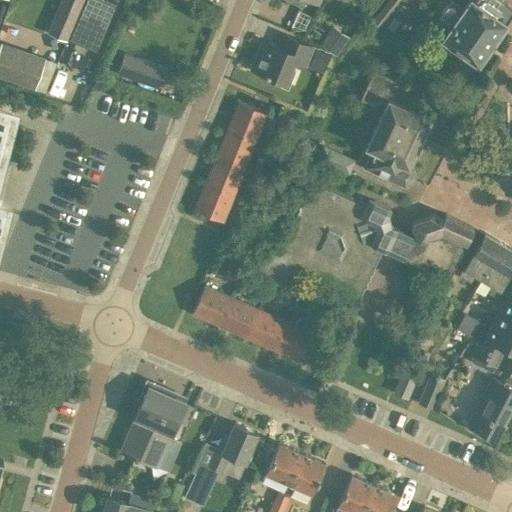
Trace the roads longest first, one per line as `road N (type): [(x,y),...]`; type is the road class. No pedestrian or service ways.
road 1 (residential): [(511,500),(112,327)]
road 2 (residential): [(112,327),(244,0)]
road 3 (residential): [(511,51),(435,192),(511,230)]
road 4 (residential): [(61,511),(112,327)]
